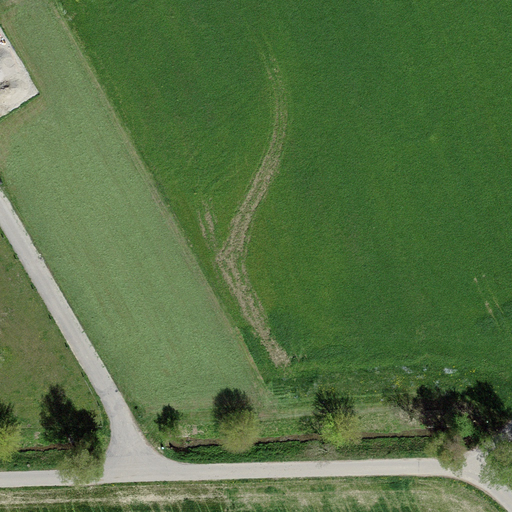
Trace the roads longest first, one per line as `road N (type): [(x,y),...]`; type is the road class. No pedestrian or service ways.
road 1 (unclassified): [(145,468),(470,467)]
road 2 (unclassified): [(145,468),(0,210)]
road 3 (unclassified): [(0,474),(145,468)]
